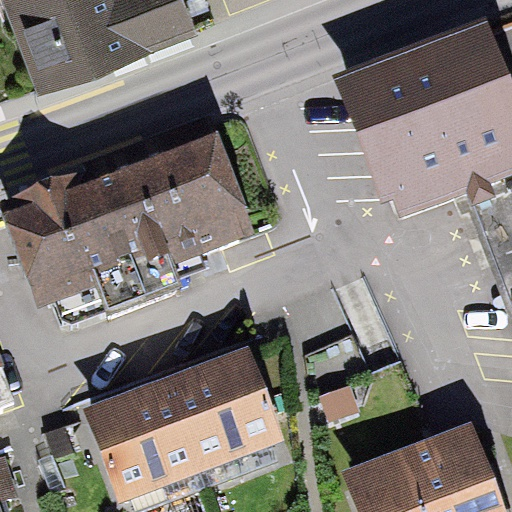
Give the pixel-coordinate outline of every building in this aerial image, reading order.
[(15,0),(44,76),(187,21),(178,0),(15,0)] [(511,145),(476,50),(351,97),(390,198),(396,196),(405,218),(468,194),(511,310),(511,145)] [(238,243),(203,149),(17,221),(46,298),(93,280),(108,320),(178,293),(169,270),(238,243)] [(250,393),(208,407),(140,431),(103,444),(123,502),(273,445),(250,393)] [(468,445),(366,483),(377,511),(492,511),(492,509),(487,497),(481,482),(468,445)] [(0,511),(0,504),(11,501),(0,465),(0,511)]
